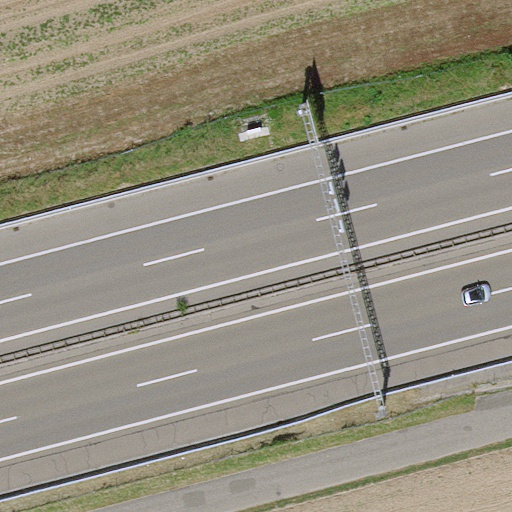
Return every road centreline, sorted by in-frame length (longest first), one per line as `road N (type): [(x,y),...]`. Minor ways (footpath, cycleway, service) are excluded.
road 1 (motorway): [(0,421),(511,286)]
road 2 (motorway): [(511,170),(0,302)]
road 3 (unclassified): [(511,421),(168,511)]
